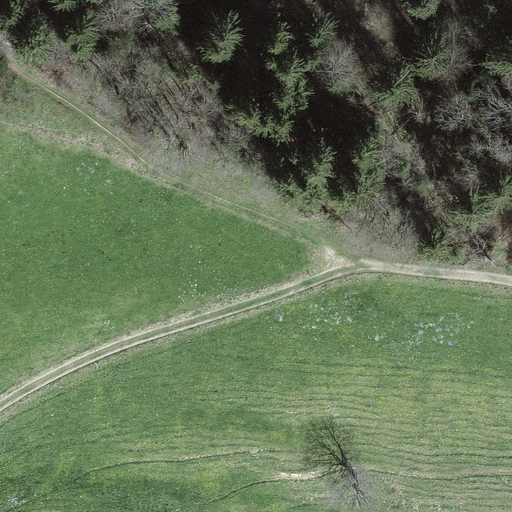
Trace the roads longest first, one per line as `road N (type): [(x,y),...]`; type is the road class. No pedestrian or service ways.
road 1 (track): [(0,408),(113,349),(344,270)]
road 2 (track): [(344,270),(396,267),(511,284)]
